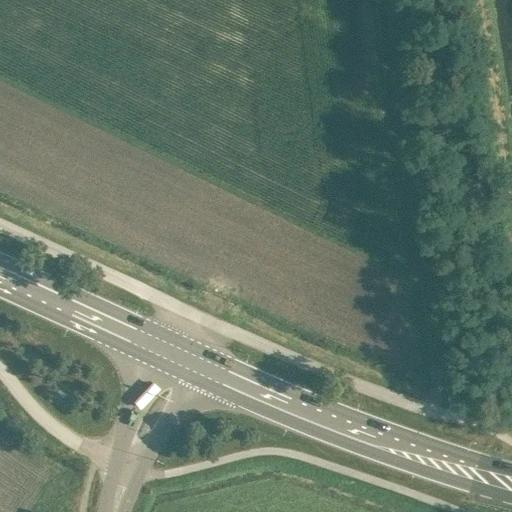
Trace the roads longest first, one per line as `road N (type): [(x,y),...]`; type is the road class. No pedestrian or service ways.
road 1 (track): [(375,0),(435,381),(428,411)]
road 2 (primary): [(464,471),(184,358)]
road 3 (unclassified): [(458,417),(202,319)]
road 4 (unclassified): [(202,319),(0,226)]
road 5 (track): [(478,0),(511,216)]
road 6 (primary): [(184,358),(0,273)]
road 7 (unclassified): [(0,369),(46,423),(124,468)]
road 8 (tertiary): [(184,358),(145,389),(131,412),(124,468)]
road 9 (tertiary): [(124,468),(153,441),(173,406),(184,358)]
